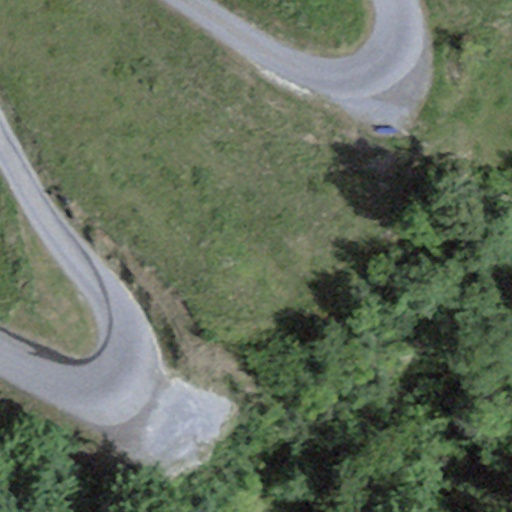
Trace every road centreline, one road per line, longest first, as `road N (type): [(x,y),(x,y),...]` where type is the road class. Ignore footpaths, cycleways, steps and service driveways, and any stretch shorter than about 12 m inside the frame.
road 1 (tertiary): [(0,352),(63,385),(93,391),(116,383),(133,363),(138,339),(0,139)]
road 2 (tertiary): [(184,0),(274,57),(326,79),(360,79),(393,57),(402,23),(397,0)]
